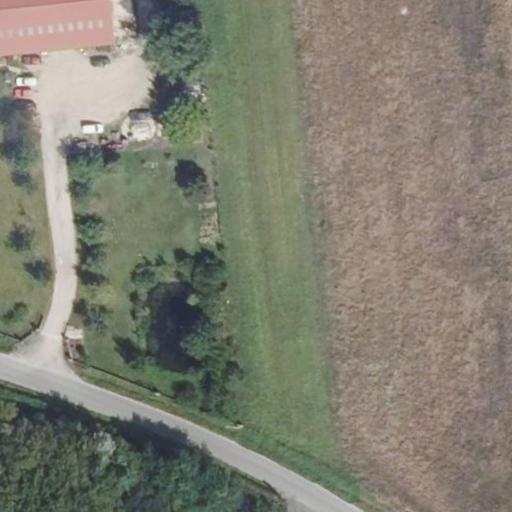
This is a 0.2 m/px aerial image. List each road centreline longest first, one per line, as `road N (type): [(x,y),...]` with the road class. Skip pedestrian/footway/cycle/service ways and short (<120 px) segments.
road 1 (unknown): [(146,0),(148,51),(138,72),(76,111),(59,132),(68,279),(41,382)]
road 2 (tertiary): [(0,368),(233,452),(336,511)]
